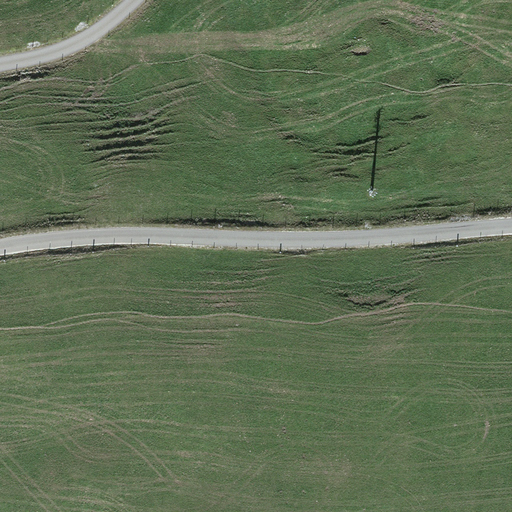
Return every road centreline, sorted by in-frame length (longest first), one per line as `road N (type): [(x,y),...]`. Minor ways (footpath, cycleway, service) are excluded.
road 1 (track): [(511,226),(289,239),(90,238),(0,248)]
road 2 (track): [(0,64),(78,42),(132,0)]
